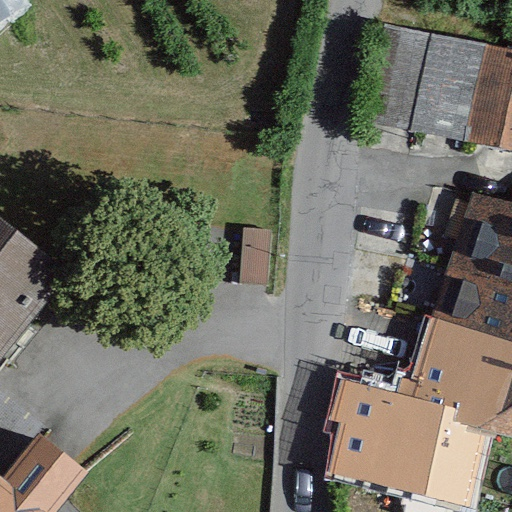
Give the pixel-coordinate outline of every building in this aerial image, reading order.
[(0,0),(0,27),(30,13),(24,0),(0,0)] [(511,52),(436,40),(420,136),(511,157),(511,52)] [(511,206),(459,196),(431,284),(395,401),(493,431),(511,436),(511,206)] [(0,373),(75,278),(0,219),(0,373)] [(248,233),(244,288),(272,290),(277,235),(248,233)] [(476,511),(493,431),(395,401),(349,388),(338,478),(468,511),(476,511)] [(0,511),(64,511),(97,471),(41,427),(0,478),(0,511)]
